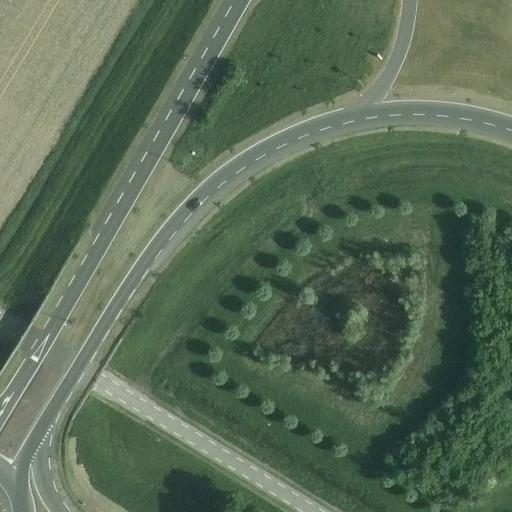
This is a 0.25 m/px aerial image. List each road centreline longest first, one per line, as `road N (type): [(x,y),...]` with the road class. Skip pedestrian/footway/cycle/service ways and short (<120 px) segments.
road 1 (primary): [(42,427),(136,270),(230,168),(296,131),(355,113),(422,108),(511,124)]
road 2 (primary): [(242,0),(0,411)]
road 3 (unclassified): [(316,511),(0,318)]
